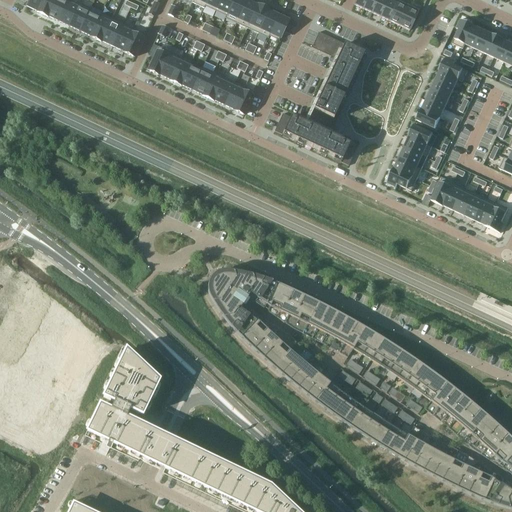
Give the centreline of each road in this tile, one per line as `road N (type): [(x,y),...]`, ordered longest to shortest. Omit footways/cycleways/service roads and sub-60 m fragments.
road 1 (residential): [(511,380),(221,247)]
road 2 (residential): [(249,138),(506,257)]
road 3 (secondary): [(191,372),(0,212)]
road 4 (secondary): [(343,511),(191,372)]
road 5 (residential): [(312,3),(416,50),(446,0)]
road 6 (residential): [(221,247),(163,226),(146,245),(154,260),(177,262),(198,250)]
road 7 (residential): [(312,3),(249,138)]
road 8 (residential): [(131,80),(0,12)]
road 9 (residential): [(48,511),(83,453),(144,481)]
road 10 (residential): [(131,80),(249,138)]
